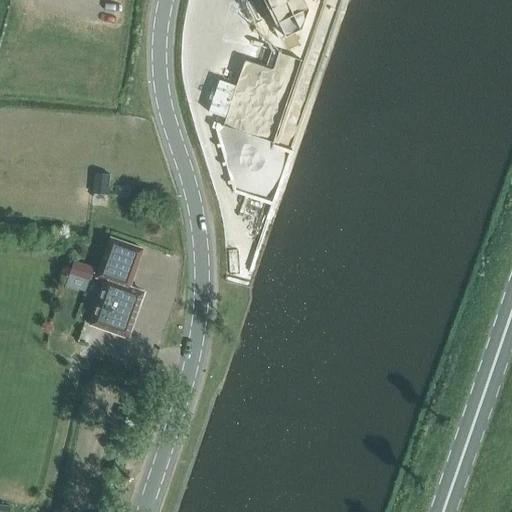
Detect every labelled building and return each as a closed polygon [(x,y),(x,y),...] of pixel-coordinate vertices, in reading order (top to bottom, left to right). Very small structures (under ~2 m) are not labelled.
[(303,0),(265,0),(277,23),(284,36),(301,28),(307,8),(303,0)] [(222,60),(214,92),(231,96),(239,64),(222,60)] [(269,201),(279,178),(256,169),(247,192),(269,201)] [(93,194),(110,196),(112,174),(96,173),(93,194)] [(120,196),(119,208),(129,208),(129,197),(120,196)] [(142,250),(110,239),(96,278),(105,281),(90,325),(127,338),(143,293),(129,288),(142,250)] [(81,279),(86,264),(75,260),(69,275),(81,279)]
